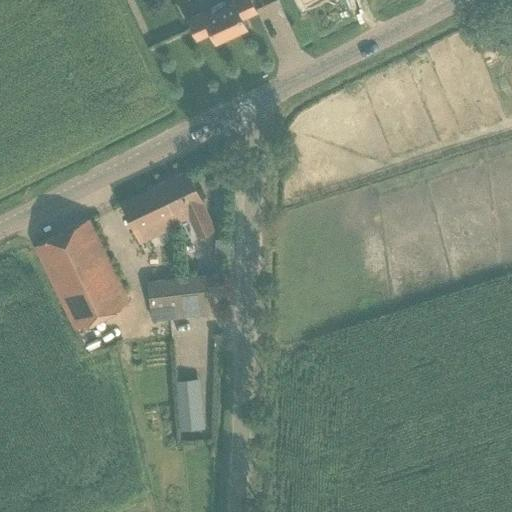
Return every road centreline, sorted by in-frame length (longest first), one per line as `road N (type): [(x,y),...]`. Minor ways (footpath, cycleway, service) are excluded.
road 1 (unclassified): [(235,511),(251,160),(241,107)]
road 2 (tertiary): [(0,227),(241,107)]
road 3 (tertiary): [(241,107),(458,0)]
